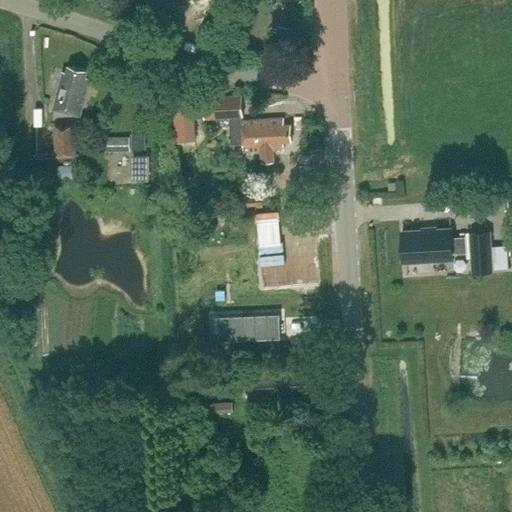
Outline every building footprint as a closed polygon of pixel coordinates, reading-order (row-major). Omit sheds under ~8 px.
[(63,71),(53,109),(81,116),(91,78),(88,77),(90,71),(69,65),(67,72),(63,71)] [(176,92),(177,129),(196,128),(195,92),(176,92)] [(243,95),(219,96),(206,97),(207,118),(231,116),(233,144),(245,143),(245,151),(261,150),(262,162),(275,161),(274,150),(285,149),(285,143),(292,143),(291,123),(286,124),(285,117),(244,120),(243,95)] [(76,156),(75,123),(36,124),(37,157),(76,156)] [(146,150),(146,134),(132,134),(132,150),(146,150)] [(154,179),(155,152),(134,151),(133,179),(154,179)] [(73,166),(58,166),(58,178),(73,178),(73,166)] [(248,210),(263,208),(262,197),(247,199),(248,210)] [(451,227),(401,230),(403,262),(453,259),(452,252),(471,251),(473,271),(493,270),(490,230),(470,231),(470,235),(451,236),(451,227)] [(280,314),(213,316),(214,340),(281,338),(280,314)] [(303,368),(247,372),(248,402),(305,398),(304,393),(311,392),(310,374),(303,374),(303,368)] [(245,369),(225,370),(226,391),(246,390),(245,369)] [(207,378),(208,392),(222,391),(221,377),(207,378)] [(207,400),(207,410),(233,410),(233,400),(207,400)]
